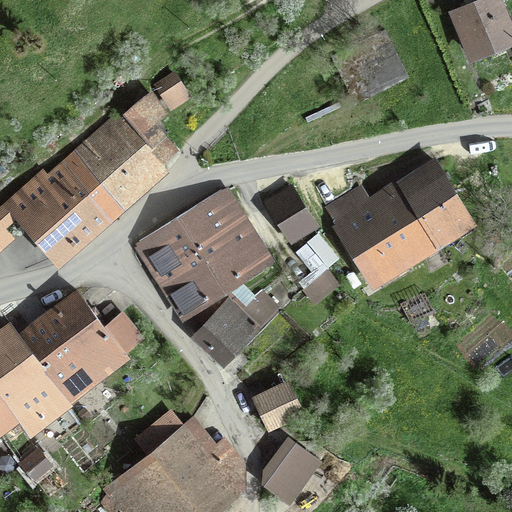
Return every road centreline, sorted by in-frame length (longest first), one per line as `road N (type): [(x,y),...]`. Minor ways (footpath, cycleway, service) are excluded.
road 1 (unclassified): [(162,200),(232,177),(511,128)]
road 2 (residential): [(243,511),(245,446),(219,397),(196,359),(98,251)]
road 3 (residential): [(162,200),(202,140),(282,55),(363,0)]
